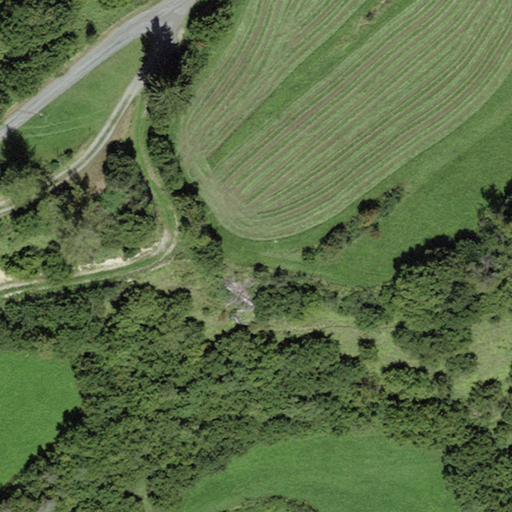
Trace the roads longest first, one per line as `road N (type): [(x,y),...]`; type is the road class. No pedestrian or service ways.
road 1 (track): [(110,120),(156,206),(155,250),(0,287)]
road 2 (track): [(0,199),(31,188),(110,120),(170,0)]
road 3 (track): [(161,6),(0,123)]
